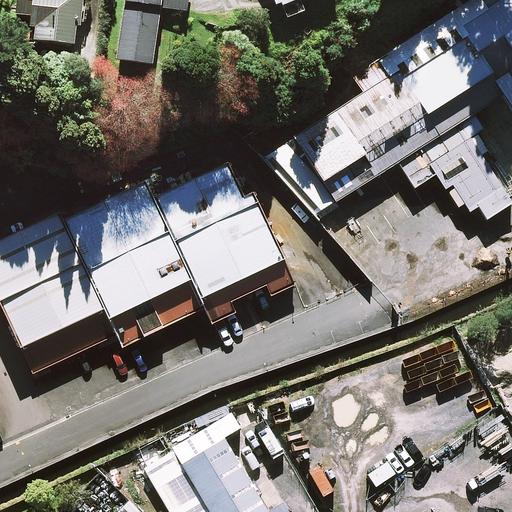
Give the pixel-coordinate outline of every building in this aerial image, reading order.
[(81,0),(15,0),(14,16),(30,18),(27,42),(71,47),(74,27),(78,28),(81,0)] [(123,0),(115,61),(150,66),(159,8),(185,12),(186,0),(123,0)] [(273,0),(282,21),(303,12),(297,0),(273,0)] [(383,63),(303,116),(341,173),(379,148),(373,139),(499,56),(492,46),(511,32),(511,0),(446,0),(373,48),(383,63)] [(511,32),(492,46),(499,56),(511,76),(511,32)] [(511,168),(476,115),(431,144),(450,173),(456,168),(482,207),(511,187),(511,168)] [(236,145),(160,176),(198,269),(204,285),(294,248),(265,177),(252,183),(236,145)] [(72,198),(111,292),(115,303),(198,269),(160,176),(155,164),(72,198)] [(72,198),(69,190),(0,217),(0,267),(24,327),(111,292),(72,198)] [(282,511),(232,422),(190,446),(226,511),(282,511)] [(158,511),(135,487),(109,511),(158,511)]
